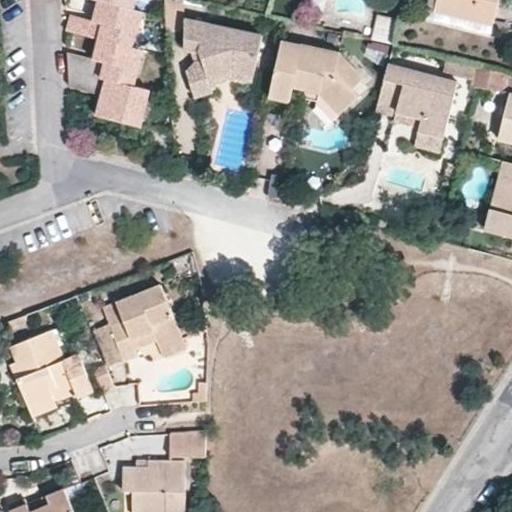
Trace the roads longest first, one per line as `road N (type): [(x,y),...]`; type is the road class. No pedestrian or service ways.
road 1 (residential): [(62,171),(88,170),(201,199),(255,240)]
road 2 (residential): [(46,0),(52,143),(62,171)]
road 3 (residential): [(151,420),(121,421),(0,459)]
